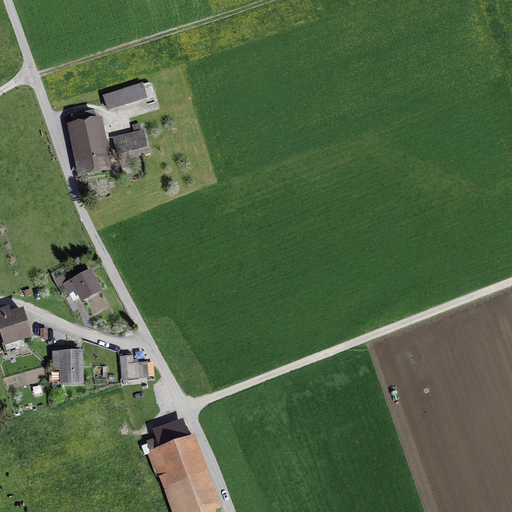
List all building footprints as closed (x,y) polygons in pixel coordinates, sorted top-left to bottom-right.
[(156,102),(150,83),(104,97),(107,109),(146,97),(148,105),(156,102)] [(94,113),(66,119),(70,136),(75,135),(83,173),(106,169),(94,113)] [(143,132),(115,140),(126,183),(134,181),(128,159),(149,154),(143,132)] [(90,273),(65,287),(73,301),(80,297),(82,300),(100,290),(90,273)] [(8,310),(0,312),(0,328),(6,349),(21,345),(20,339),(30,336),(23,312),(10,316),(8,310)] [(67,348),(53,349),(53,369),(61,369),(62,383),(81,383),(81,352),(67,352),(67,348)] [(139,379),(138,363),(133,364),(133,354),(121,355),(122,380),(139,379)] [(161,477),(165,487),(201,474),(185,430),(186,430),(183,421),(155,431),(158,439),(148,443),(160,478),(161,477)] [(214,511),(201,474),(165,487),(173,511),(214,511)]
